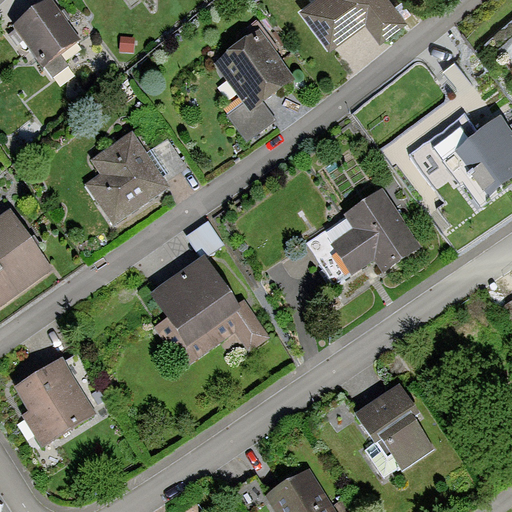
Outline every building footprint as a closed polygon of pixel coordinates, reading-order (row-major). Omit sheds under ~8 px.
[(402,22),(386,0),(305,0),(299,4),(328,45),(362,21),(376,40),(402,22)] [(57,1),(14,28),(48,80),(66,68),(57,54),(81,39),(57,1)] [(287,79),(254,34),(212,65),(240,102),(221,117),(241,144),(270,122),(255,102),(287,79)] [(131,42),(118,40),(117,52),(130,54),(131,42)] [(511,178),(511,141),(497,121),(452,155),(485,199),(511,178)] [(142,160),(129,140),(96,161),(105,176),(84,190),(110,231),(168,193),(161,182),(181,169),(165,145),(142,160)] [(382,195),(342,221),(350,233),(330,246),(351,277),(372,263),(380,276),(419,250),(382,195)] [(0,305),(48,271),(8,214),(0,219),(0,305)] [(206,227),(186,239),(199,259),(219,247),(206,227)] [(203,267),(152,299),(184,349),(224,323),(243,354),(265,340),(244,308),(234,315),(203,267)] [(61,364),(16,393),(30,414),(21,419),(39,449),(93,414),(61,364)] [(401,389),(358,417),(376,444),(385,439),(404,468),(432,450),(411,419),(418,415),(401,389)] [(329,511),(306,473),(264,499),(271,511),(329,511)]
